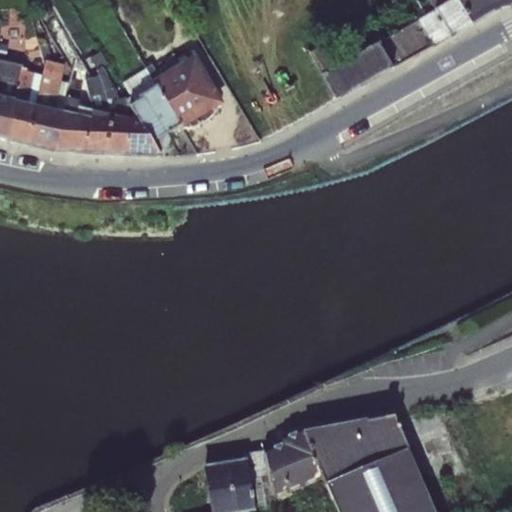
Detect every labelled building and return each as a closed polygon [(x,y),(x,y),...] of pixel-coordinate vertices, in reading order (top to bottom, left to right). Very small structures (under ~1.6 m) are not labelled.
[(378,44),(392,69),(504,5),(505,0),(452,0),(435,10),(416,21),(378,44)] [(428,0),(435,10),(452,0),(428,0)] [(53,152),(69,84),(60,82),(63,66),(52,64),(46,43),(38,46),(44,64),(42,76),(26,146),(53,152)] [(392,69),(378,44),(375,45),(335,69),(322,46),(307,55),(334,101),(392,69)] [(156,87),(179,127),(181,129),(181,130),(184,129),(186,129),(187,129),(189,129),(190,129),(191,129),(192,128),(193,128),(194,128),(196,128),(197,127),(198,127),(199,126),(200,126),(201,126),(202,125),(204,124),(204,123),(205,123),(206,122),(207,121),(208,120),(209,120),(210,119),(211,118),(212,117),(212,116),(213,115),(214,114),(215,113),(216,112),(217,110),(217,109),(220,107),(192,56),(152,81),(156,87)] [(0,140),(4,141),(19,71),(20,67),(0,63),(0,140)] [(130,107),(126,100),(119,103),(116,92),(101,67),(96,70),(100,78),(111,98),(117,121),(125,122),(123,155),(159,158),(152,145),(151,144),(142,128),(130,107)] [(142,128),(151,144),(166,134),(179,127),(156,87),(152,81),(145,70),(145,69),(122,83),(130,97),(126,100),(130,107),(142,128)] [(4,141),(26,146),(42,76),(19,71),(4,141)] [(83,154),(103,155),(105,108),(95,78),(84,80),(92,113),(83,154)] [(103,155),(123,156),(123,155),(125,122),(117,121),(111,98),(100,78),(95,78),(105,108),(103,155)] [(53,152),(83,154),(92,113),(76,110),(79,90),(73,89),(74,82),(70,81),(69,84),(53,152)] [(432,511),(392,417),(302,435),(320,476),(335,511),(432,511)] [(276,451),(263,454),(273,500),(320,476),(302,435),(301,433),(280,441),(283,451),(276,453),(276,451)] [(275,511),(273,500),(263,454),(262,454),(242,457),(243,464),(204,471),(210,511),(275,511)]
